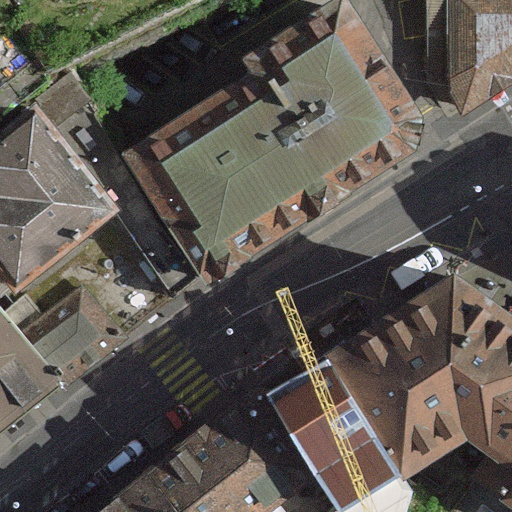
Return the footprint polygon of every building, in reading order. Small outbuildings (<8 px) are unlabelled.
[(511,0),(455,0),(455,88),(466,106),(511,75),(511,0)] [(0,422),(54,380),(210,267),(270,227),(418,130),(332,4),(256,57),(261,72),(142,149),(85,79),(0,146),(0,194),(5,200),(0,203),(0,259),(25,291),(3,323),(0,319),(0,422)] [(511,307),(469,276),(328,358),(398,475),(406,488),(476,444),(499,462),(511,471),(511,307)] [(398,475),(328,358),(270,395),(327,488),(341,511),(398,475)] [(158,477),(183,511),(293,511),(327,488),(270,395),(158,477)] [(511,471),(499,462),(479,483),(511,506),(511,471)] [(183,511),(158,477),(112,511),(183,511)]
